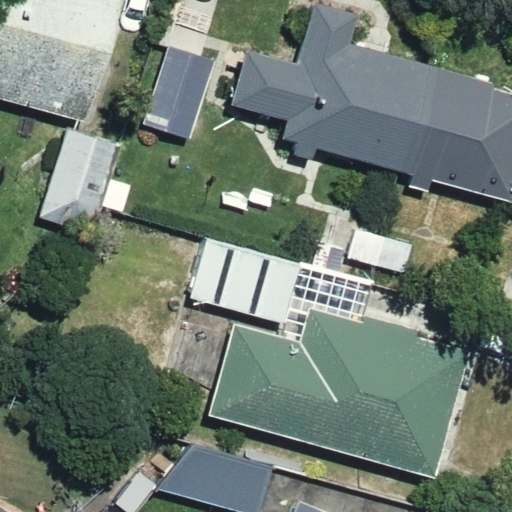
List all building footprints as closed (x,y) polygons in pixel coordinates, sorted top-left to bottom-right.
[(105,0),(0,0),(0,102),(78,121),(105,0)] [(511,146),(511,58),(307,0),(291,58),(233,41),(211,121),(496,202),(511,146)] [(213,47),(160,31),(130,127),(183,144),(213,47)] [(107,136),(56,120),(27,212),(78,228),(107,136)] [(301,262),(191,228),(171,294),(216,308),(281,327),(291,294),(301,262)] [(291,294),(281,327),(216,308),(186,407),(413,476),(453,344),(291,294)] [(250,511),(268,461),(167,426),(147,484),(228,511),(250,511)] [(281,511),(326,511),(289,495),(281,511)]
